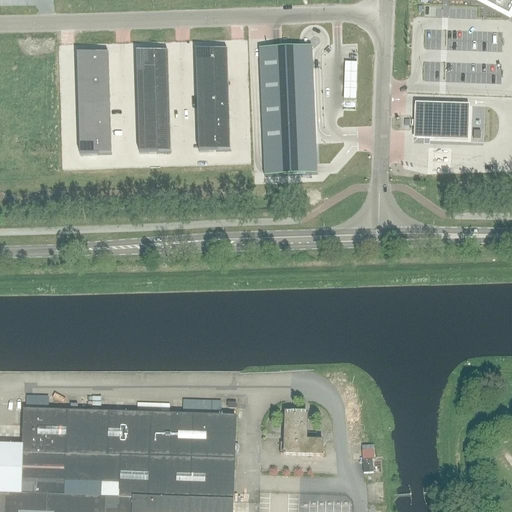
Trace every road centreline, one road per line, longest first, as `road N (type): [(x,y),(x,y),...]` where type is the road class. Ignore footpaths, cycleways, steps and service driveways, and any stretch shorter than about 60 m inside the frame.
road 1 (unclassified): [(0,22),(385,12)]
road 2 (secondary): [(0,253),(378,238)]
road 3 (unclassified): [(378,238),(385,12)]
